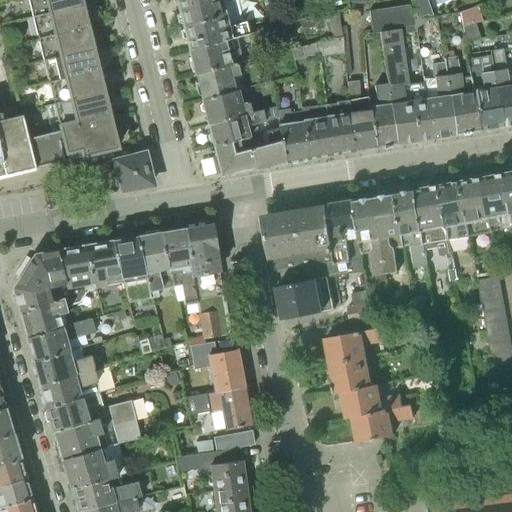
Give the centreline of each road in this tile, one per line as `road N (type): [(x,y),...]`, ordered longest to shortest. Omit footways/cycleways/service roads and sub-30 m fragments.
road 1 (residential): [(308,511),(233,193)]
road 2 (residential): [(233,193),(511,144)]
road 3 (residential): [(192,200),(132,0)]
road 4 (residential): [(58,511),(0,311)]
road 5 (residential): [(0,233),(192,200)]
